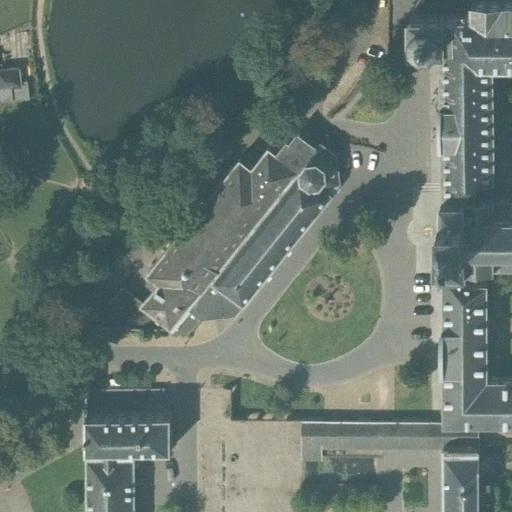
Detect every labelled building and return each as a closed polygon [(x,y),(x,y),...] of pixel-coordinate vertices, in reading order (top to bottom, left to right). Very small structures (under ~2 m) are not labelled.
[(511,0),(418,0),(412,13),(411,13),(412,45),(409,45),(409,48),(443,49),(444,100),(443,100),(443,140),(444,140),(445,195),(443,195),(443,214),(442,214),(442,230),(442,250),(443,250),(443,269),(444,269),(444,325),(443,325),(443,367),(445,367),(445,419),(483,419),(511,420),(511,0)] [(0,101),(28,99),(26,81),(20,81),(18,68),(0,70),(0,101)] [(123,286),(89,328),(88,328),(88,329),(117,329),(143,330),(189,330),(202,314),(235,310),(243,301),(244,302),(331,194),(332,194),(339,185),(338,185),(340,183),(336,154),(323,143),(328,136),(329,136),(329,134),(322,132),(313,143),(299,131),(290,142),(288,140),(278,153),(270,146),(253,167),(241,158),(149,272),(161,281),(144,303),(123,286)] [(135,511),(135,461),(135,448),(172,448),(172,412),(90,413),(90,410),(88,410),(87,410),(87,411),(87,445),(87,511),(135,511)] [(444,511),(482,511),(483,419),(445,419),(325,418),(302,418),(301,462),(327,462),(327,446),(445,446),(444,511)]
